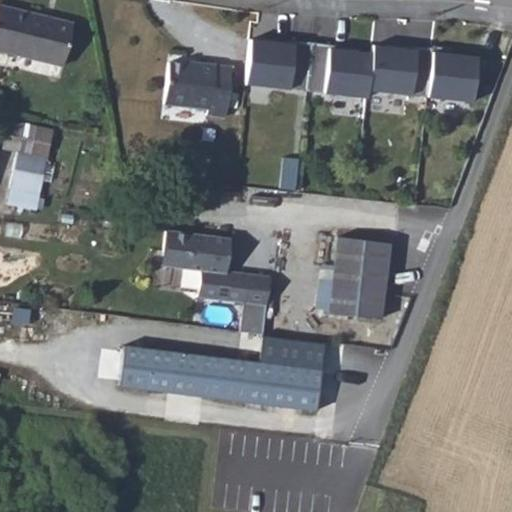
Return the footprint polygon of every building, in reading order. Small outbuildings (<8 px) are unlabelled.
[(72,30),(0,14),(0,57),(63,71),(72,30)] [(241,42),(236,87),(299,94),(304,45),(266,41),(266,45),(241,42)] [(339,49),(304,45),(299,94),(358,101),(359,93),(363,56),(338,53),(339,49)] [(363,56),(359,93),(419,100),(425,51),(388,47),(388,51),(364,48),(363,56)] [(425,49),(425,51),(419,100),(463,105),(469,60),(442,57),(443,51),(425,49)] [(225,119),(228,69),(194,67),(194,69),(166,67),(163,109),(208,112),(207,118),(225,119)] [(15,161),(45,167),(51,139),(8,130),(2,158),(15,161)] [(41,188),(45,167),(15,161),(11,182),(41,188)] [(386,234),(334,231),(330,307),(382,310),(386,234)] [(224,240),(160,236),(158,269),(200,271),(198,300),(244,303),(242,333),(263,334),(267,275),(222,272),(224,240)] [(114,345),(109,386),(309,409),(314,369),(114,345)]
